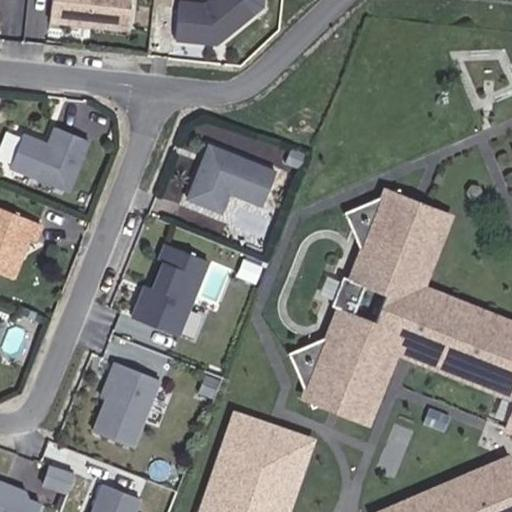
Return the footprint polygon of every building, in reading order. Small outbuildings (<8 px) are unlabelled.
[(128,28),(130,0),(52,0),(50,20),(128,28)] [(252,6),(247,0),(176,0),(173,33),(214,37),(252,6)] [(81,164),(101,114),(66,100),(60,117),(35,107),(22,140),(81,164)] [(254,224),(275,170),(209,144),(204,154),(209,156),(206,164),(201,162),(187,198),(254,224)] [(400,183),(345,207),(363,248),(334,323),(293,341),(317,396),(326,392),(372,410),(400,340),(511,383),(511,409),(510,416),(511,417),(511,448),(510,443),(373,491),(380,511),(511,511),(511,149),(511,150),(511,151),(511,315),(423,281),(450,210),(404,192),(400,183)] [(37,223),(42,210),(48,213),(54,197),(1,177),(0,179),(0,239),(26,250),(33,233),(31,230),(33,225),(37,223)] [(164,260),(170,244),(163,241),(156,257),(164,260)] [(178,334),(208,259),(170,244),(164,260),(154,287),(147,303),(140,300),(133,316),(178,334)] [(147,303),(154,287),(146,284),(140,300),(147,303)] [(0,339),(16,298),(0,291),(0,339)] [(125,314),(119,331),(174,351),(181,335),(125,314)] [(135,445),(160,377),(117,360),(111,376),(115,378),(108,398),(95,430),(135,445)] [(108,398),(115,378),(111,376),(103,396),(108,398)] [(162,421),(171,393),(157,388),(147,416),(162,421)] [(285,511),(309,443),(238,419),(206,511),(285,511)] [(402,476),(417,428),(399,422),(384,470),(402,476)] [(64,488),(70,470),(47,462),(40,479),(64,488)] [(0,511),(32,511),(37,501),(19,494),(12,492),(14,486),(0,480),(0,511)] [(129,511),(136,495),(99,480),(87,511),(129,511)] [(19,494),(21,489),(14,486),(12,492),(19,494)]
